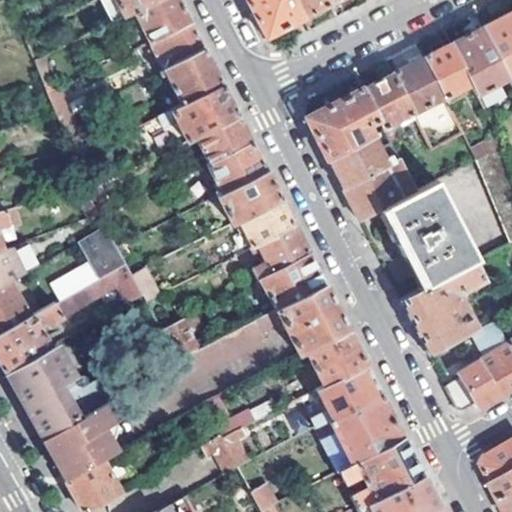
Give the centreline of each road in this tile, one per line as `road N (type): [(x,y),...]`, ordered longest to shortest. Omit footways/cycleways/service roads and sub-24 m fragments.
road 1 (residential): [(258,88),(443,453)]
road 2 (residential): [(258,88),(431,0)]
